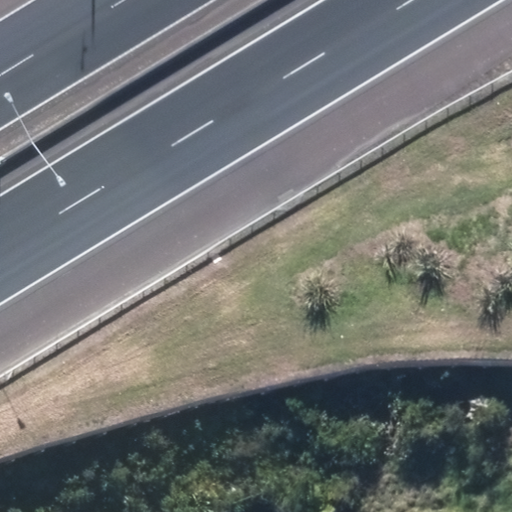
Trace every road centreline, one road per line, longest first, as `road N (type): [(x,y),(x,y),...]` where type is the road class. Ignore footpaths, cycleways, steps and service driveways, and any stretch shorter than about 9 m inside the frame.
road 1 (motorway): [(418,0),(0,254)]
road 2 (motorway): [(0,64),(102,0)]
